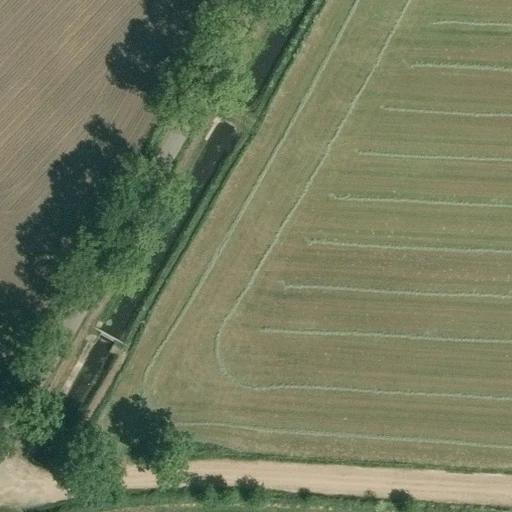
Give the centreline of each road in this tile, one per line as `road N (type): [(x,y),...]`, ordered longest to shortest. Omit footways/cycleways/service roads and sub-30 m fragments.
road 1 (unclassified): [(0,457),(260,0)]
road 2 (track): [(0,471),(43,490),(246,464),(511,480)]
